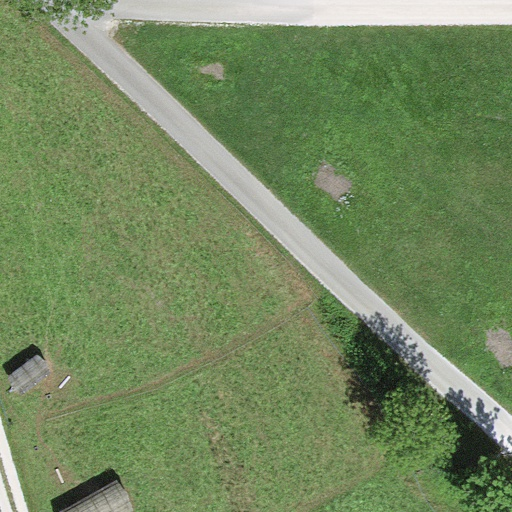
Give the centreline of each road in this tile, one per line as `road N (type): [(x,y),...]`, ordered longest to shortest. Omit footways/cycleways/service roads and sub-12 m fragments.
road 1 (track): [(511,437),(31,0)]
road 2 (track): [(179,0),(511,7)]
